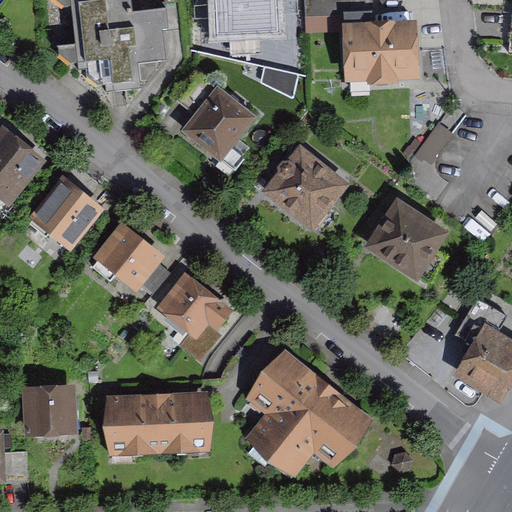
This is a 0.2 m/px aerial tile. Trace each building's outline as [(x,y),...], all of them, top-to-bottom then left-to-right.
[(170,59),(166,10),(134,12),(132,0),(47,0),(52,51),(106,95),(143,88),(141,64),(170,59)] [(208,0),(211,42),(286,38),(283,0),(208,0)] [(339,29),(338,0),(307,0),(308,30),(339,29)] [(420,23),(347,26),(349,83),(423,80),(420,23)] [(219,88),(185,131),(224,162),(258,118),(219,88)] [(7,128),(0,135),(0,198),(11,207),(48,162),(7,128)] [(302,148),(267,194),(317,232),(352,187),(302,148)] [(65,176),(32,219),(72,250),(106,207),(65,176)] [(453,236),(398,201),(368,248),(423,283),(453,236)] [(124,225),(96,260),(137,292),(165,258),(124,225)] [(187,272),(158,308),(195,339),(208,323),(219,332),(235,312),(187,272)] [(511,340),(487,325),(455,376),(502,406),(511,390),(511,340)] [(287,350),(246,398),(267,416),(248,438),(295,477),(315,452),(334,468),(372,421),(287,350)] [(75,387),(22,389),(24,437),(77,435),(75,387)] [(209,393),(107,400),(111,457),(212,451),(209,393)] [(6,432),(0,432),(0,483),(8,484),(6,432)]
